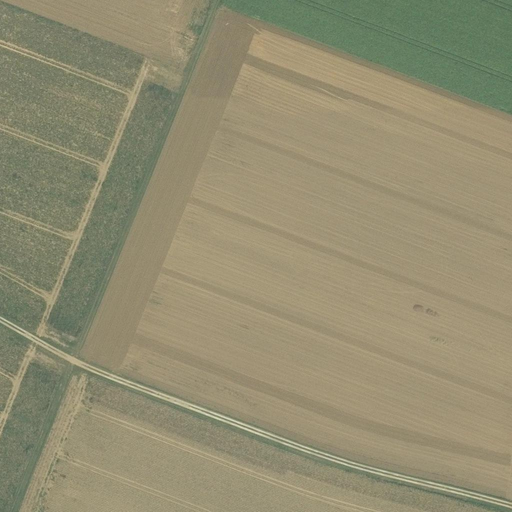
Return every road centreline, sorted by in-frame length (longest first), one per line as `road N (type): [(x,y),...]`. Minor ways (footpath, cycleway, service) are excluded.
road 1 (track): [(511,505),(323,458),(71,362),(0,319)]
road 2 (track): [(216,0),(71,362)]
road 3 (track): [(12,511),(71,362)]
